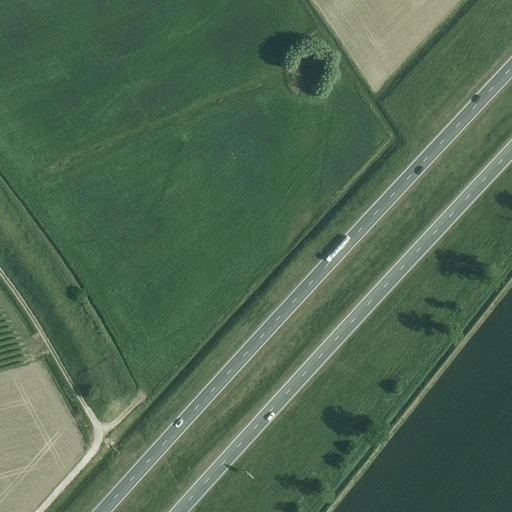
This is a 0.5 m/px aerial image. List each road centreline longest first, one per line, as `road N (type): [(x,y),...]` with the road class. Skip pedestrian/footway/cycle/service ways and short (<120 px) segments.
road 1 (trunk): [(511,65),(99,511)]
road 2 (trunk): [(178,511),(511,148)]
road 3 (track): [(0,272),(98,423),(94,451),(38,511)]
